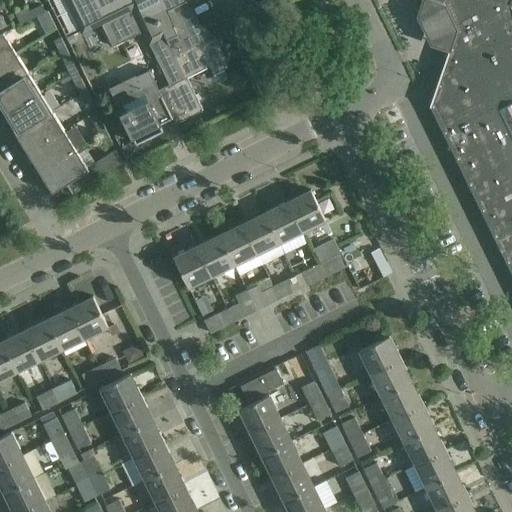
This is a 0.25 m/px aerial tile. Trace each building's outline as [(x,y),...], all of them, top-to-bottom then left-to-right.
[(65,0),(82,34),(102,24),(113,47),(144,31),(149,43),(197,20),(190,6),(203,0),(65,0)] [(511,0),(443,0),(454,22),(453,22),(455,25),(456,25),(457,28),(430,107),(511,274),(511,0)] [(29,10),(33,18),(45,11),(42,4),(29,10)] [(20,24),(33,18),(29,10),(29,11),(27,7),(15,13),(17,17),(20,24)] [(54,23),(48,10),(41,14),(47,27),(54,23)] [(170,84),(159,90),(166,104),(175,123),(203,110),(187,77),(209,66),(213,75),(229,67),(214,35),(206,38),(197,20),(149,43),(170,84)] [(0,62),(16,53),(5,34),(7,33),(6,31),(0,34),(0,62)] [(60,53),(67,49),(61,37),(54,41),(60,53)] [(60,53),(70,74),(77,70),(67,49),(60,53)] [(0,89),(28,72),(16,53),(0,62),(0,89)] [(70,74),(80,94),(87,90),(77,70),(70,74)] [(166,104),(159,90),(149,70),(137,76),(136,75),(135,75),(137,80),(112,92),(110,88),(109,88),(136,143),(155,133),(153,128),(160,124),(153,110),(166,104)] [(2,115),(40,91),(28,72),(0,89),(0,108),(3,114),(2,114),(2,115)] [(87,90),(80,94),(86,106),(93,103),(87,90)] [(14,134),(52,111),(40,91),(2,115),(3,116),(4,115),(15,133),(14,134)] [(26,153),(64,130),(52,111),(14,134),(15,135),(16,135),(27,152),(26,153)] [(94,123),(100,135),(107,131),(101,119),(94,123)] [(38,173),(76,150),(64,130),(26,153),(27,155),(28,154),(39,172),(38,172),(38,173)] [(113,144),(107,131),(100,135),(106,147),(113,144)] [(87,167),(76,150),(38,173),(39,174),(40,174),(51,191),(50,191),(51,193),(66,184),(72,194),(122,163),(115,149),(87,167)] [(286,201),(302,232),(309,229),(326,220),(311,191),(311,189),(309,190),(310,191),(298,197),(298,196),(286,201)] [(280,243),(285,253),(307,242),(302,232),(286,201),(277,206),(277,207),(265,213),(265,214),(280,243)] [(242,224),(262,264),(285,253),(280,243),(265,214),(253,220),(252,219),(242,224)] [(220,237),(234,264),(257,254),(242,224),(231,230),(232,231),(220,237)] [(234,264),(220,237),(207,243),(207,242),(197,247),(212,275),(234,264)] [(205,279),(212,275),(197,247),(186,253),(187,254),(175,260),(175,259),(174,260),(188,287),(205,279)] [(371,252),(383,277),(392,272),(380,248),(371,252)] [(319,264),(325,276),(348,265),(342,253),(319,264)] [(325,276),(319,264),(301,272),(307,285),(325,276)] [(247,289),(257,310),(280,299),(273,286),(269,278),(247,289)] [(273,286),(280,299),(296,291),(290,278),(273,286)] [(235,296),(238,303),(228,308),(235,321),(257,310),(247,289),(235,296)] [(70,307),(85,338),(108,326),(108,325),(107,325),(94,297),(93,296),(92,297),(80,303),(80,302),(70,307)] [(60,313),(47,319),(62,349),(85,338),(70,307),(59,312),(60,313)] [(210,333),(235,321),(228,308),(204,320),(210,333)] [(24,329),(40,360),(62,349),(47,319),(35,325),(35,324),(24,329)] [(40,360),(24,329),(14,334),(14,335),(2,341),(17,371),(40,360)] [(349,379),(351,383),(401,358),(396,348),(395,349),(390,337),(389,335),(358,350),(365,365),(357,369),(359,374),(349,379)] [(0,379),(17,371),(2,341),(0,342),(0,379)] [(319,344),(306,351),(316,371),(329,365),(326,359),(329,358),(322,344),(320,345),(319,344)] [(306,351),(328,394),(341,388),(329,365),(316,371),(306,351)] [(288,360),(309,403),(322,397),(301,354),(288,360)] [(115,357),(98,365),(105,379),(122,371),(115,357)] [(381,396),(411,381),(406,369),(401,358),(376,371),(370,374),(381,396)] [(105,379),(98,365),(81,374),(88,388),(105,379)] [(276,368),(240,385),(248,401),(284,383),(276,368)] [(112,411),(142,396),(137,386),(136,386),(131,374),(130,373),(129,373),(129,374),(101,388),(112,411)] [(70,378),(53,387),(60,401),(77,393),(70,378)] [(411,381),(381,396),(392,419),(423,403),(418,393),(418,394),(411,381)] [(60,401),(53,387),(36,396),(42,410),(60,401)] [(349,405),(341,388),(328,394),(336,412),(349,405)] [(249,432),(281,417),(270,394),(238,409),(239,410),(240,410),(245,422),(244,422),(249,432)] [(112,411),(123,434),(153,419),(147,407),(148,406),(142,396),(112,411)] [(331,414),(322,397),(309,403),(318,421),(331,414)] [(25,401),(8,410),(14,423),(31,415),(25,401)] [(423,403),(392,419),(403,441),(434,426),(428,415),(429,414),(423,403)] [(61,414),(70,431),(83,425),(74,408),(61,414)] [(0,430),(14,423),(8,410),(0,413),(0,430)] [(349,440),(363,433),(354,416),(341,423),(349,440)] [(43,423),(52,440),(65,434),(56,417),(43,423)] [(281,417),(249,432),(255,443),(261,455),(292,439),(281,417)] [(123,434),(134,456),(165,441),(159,431),(153,419),(123,434)] [(83,425),(70,431),(79,449),(92,442),(83,425)] [(331,448),(344,442),(336,425),(324,431),(331,448)] [(434,426),(403,441),(414,464),(446,449),(441,439),(440,439),(434,426)] [(0,465),(22,455),(11,432),(0,437),(0,465)] [(371,451),(363,433),(349,440),(358,457),(371,451)] [(52,440),(63,463),(76,457),(65,434),(52,440)] [(267,468),(271,478),(303,462),(292,439),(261,455),(267,467),(267,468)] [(134,456),(145,479),(175,465),(169,452),(170,452),(165,441),(134,456)] [(344,442),(331,448),(340,466),(353,460),(344,442)] [(414,464),(426,487),(456,472),(450,460),(451,459),(446,449),(414,464)] [(0,465),(0,484),(4,492),(34,478),(44,473),(33,450),(22,455),(0,465)] [(81,461),(89,478),(102,472),(93,455),(81,461)] [(89,478),(81,461),(79,462),(76,457),(63,463),(66,468),(68,467),(77,484),(89,478)] [(278,488),(283,500),(314,485),(303,462),(271,478),(277,489),(278,488)] [(371,485),(385,479),(377,462),(363,469),(371,485)] [(145,479),(156,502),(187,487),(182,476),(181,477),(175,465),(145,479)] [(345,477),(353,494),(367,487),(359,471),(345,477)] [(89,478),(97,495),(110,489),(102,472),(89,478)] [(426,487),(437,509),(468,494),(463,484),(462,484),(456,472),(426,487)] [(9,505),(12,511),(20,511),(45,500),(34,478),(4,492),(10,504),(9,505)] [(97,495),(89,478),(77,484),(85,501),(97,495)] [(383,508),(396,501),(385,479),(371,485),(383,508)] [(314,485),(283,500),(289,511),(316,511),(325,507),(314,485)] [(187,487),(156,502),(161,511),(193,511),(197,510),(191,497),(192,497),(187,487)] [(373,511),(378,510),(367,487),(353,494),(361,511),(373,511)] [(437,509),(438,511),(475,511),(472,505),(473,505),(468,494),(437,509)] [(105,505),(108,511),(125,511),(119,499),(105,505)] [(50,511),(45,500),(20,511),(50,511)]
